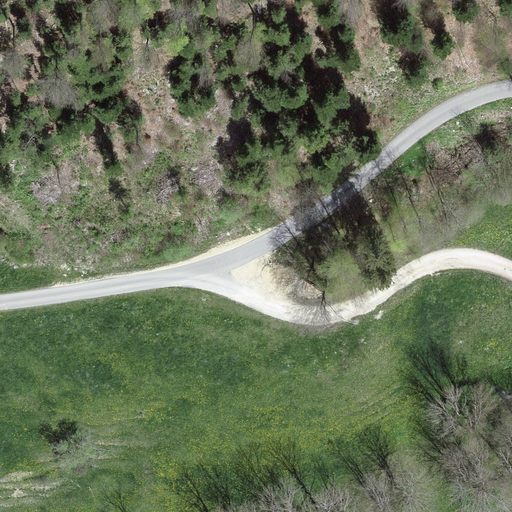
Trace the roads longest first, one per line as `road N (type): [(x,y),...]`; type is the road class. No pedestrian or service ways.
road 1 (unclassified): [(511,87),(434,117),(338,195),(236,256),(150,279),(0,301)]
road 2 (track): [(511,274),(497,266),(430,267),(373,300),(312,320),(196,269)]
